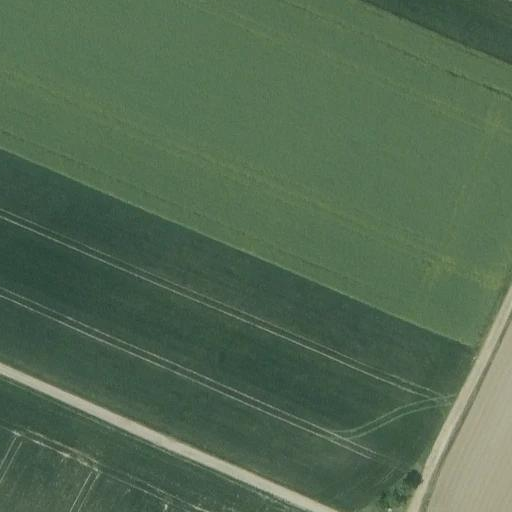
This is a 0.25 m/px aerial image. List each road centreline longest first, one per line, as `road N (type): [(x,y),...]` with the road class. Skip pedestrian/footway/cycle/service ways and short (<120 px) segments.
road 1 (track): [(329,511),(0,373)]
road 2 (track): [(511,272),(401,511)]
